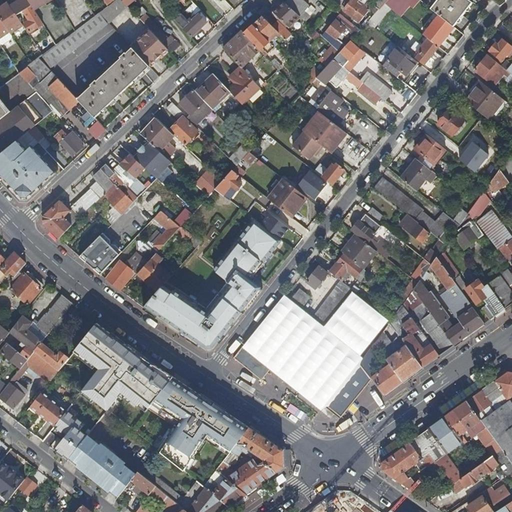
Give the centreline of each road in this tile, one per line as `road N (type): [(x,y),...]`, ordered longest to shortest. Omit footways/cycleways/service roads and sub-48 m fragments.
road 1 (residential): [(205,374),(506,0)]
road 2 (residential): [(262,0),(15,225)]
road 3 (primary): [(205,374),(108,307),(15,225)]
road 4 (primary): [(506,341),(339,460)]
road 5 (primary): [(339,460),(205,374)]
road 6 (residential): [(0,424),(110,511)]
